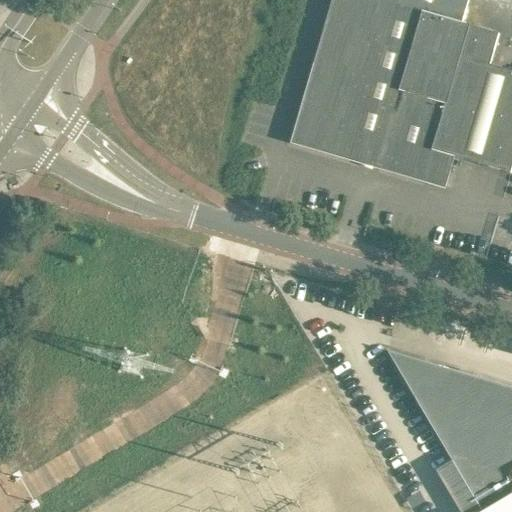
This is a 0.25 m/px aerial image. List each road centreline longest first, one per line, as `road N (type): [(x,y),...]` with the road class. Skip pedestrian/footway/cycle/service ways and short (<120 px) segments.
road 1 (unclassified): [(511,309),(246,233)]
road 2 (unclassified): [(2,134),(127,201),(246,233)]
road 3 (unclassified): [(246,233),(129,176),(37,97)]
